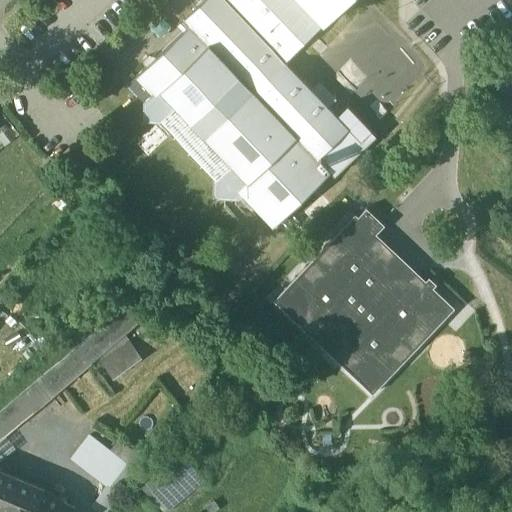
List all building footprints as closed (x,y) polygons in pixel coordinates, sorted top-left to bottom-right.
[(282,63),(221,0),(204,0),(176,27),(182,33),(134,78),(151,96),(152,97),(153,98),(159,92),(245,182),(236,191),(240,195),(271,228),(328,175),(329,174),(322,167),(325,164),(319,157),(348,131),(336,118),(283,62),(282,63)] [(349,0),(221,0),(282,63),(283,62),(349,0)] [(151,96),(134,78),(126,87),(142,104),(151,96)] [(245,182),(159,92),(153,98),(152,97),(143,105),(143,115),(150,123),(159,123),(214,182),(214,190),(222,198),(236,198),(240,195),(236,191),(245,182)] [(348,131),(319,157),(325,164),(322,167),(329,174),(328,175),(332,179),(374,139),(346,108),(336,118),(348,131)] [(511,109),(499,117),(511,140),(511,109)] [(274,304),(372,397),(453,311),(432,291),(436,287),(429,280),(425,285),(374,236),(383,227),(367,211),(358,220),(355,218),(274,304)] [(129,305),(0,416),(0,444),(143,321),(129,305)] [(127,345),(101,363),(113,380),(139,361),(127,345)] [(125,466),(89,438),(71,461),(106,488),(107,489),(108,487),(109,488),(125,466)] [(109,488),(120,497),(148,460),(121,442),(111,455),(125,466),(109,488)] [(148,487),(169,511),(171,511),(206,483),(185,457),(148,487)] [(43,494),(0,474),(0,508),(6,511),(69,511),(70,511),(43,494)] [(106,488),(91,508),(96,511),(107,511),(120,497),(109,488),(108,487),(107,489),(106,488)]
